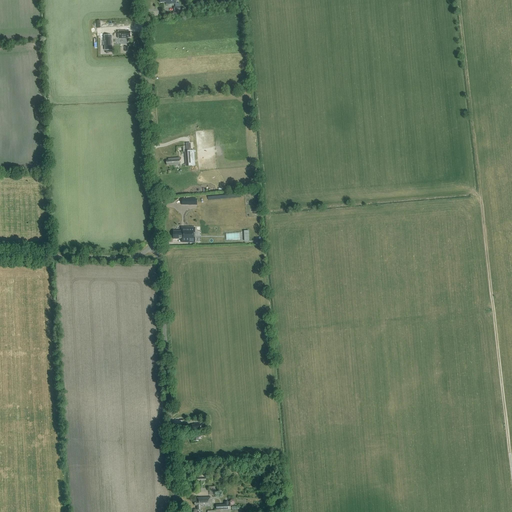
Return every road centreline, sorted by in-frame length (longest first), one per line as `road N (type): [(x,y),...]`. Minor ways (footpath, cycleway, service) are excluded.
road 1 (unclassified): [(173,511),(159,263),(150,246)]
road 2 (residential): [(150,246),(143,0)]
road 3 (unclassified): [(0,256),(131,256),(150,246)]
